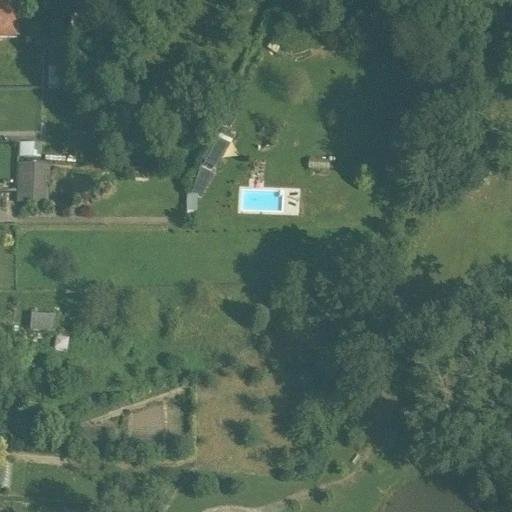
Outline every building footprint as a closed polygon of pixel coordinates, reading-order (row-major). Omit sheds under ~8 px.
[(13,3),(2,0),(0,0),(0,20),(15,19),(14,10),(19,9),(18,3),(13,3)] [(0,20),(0,40),(16,39),(15,19),(0,20)] [(50,76),(62,76),(63,19),(50,19),(50,76)] [(215,173),(228,152),(217,146),(204,166),(215,173)] [(18,205),(50,205),(50,165),(19,164),(18,205)] [(192,194),(205,199),(215,174),(202,169),(192,194)] [(53,321),(30,319),(29,333),(52,335),(53,321)]
